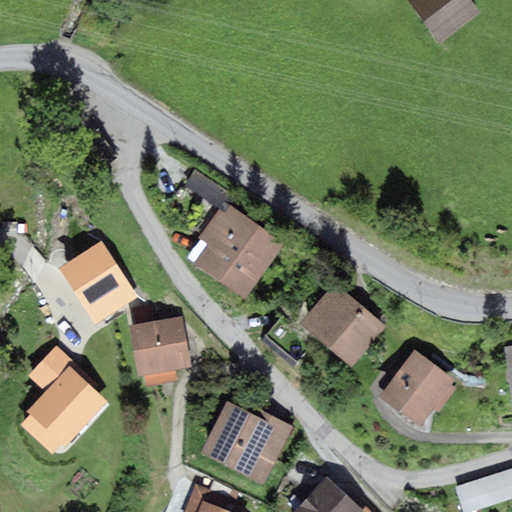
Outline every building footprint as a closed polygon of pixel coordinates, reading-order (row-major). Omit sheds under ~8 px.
[(470,0),(407,0),(439,43),(480,13),(470,0)] [(220,207),(230,195),(197,169),(187,181),(220,207)] [(203,242),(208,245),(194,266),(244,300),(283,244),(233,209),(228,206),(223,213),(219,210),(199,238),(203,242)] [(138,296),(101,242),(59,270),(95,324),(138,296)] [(334,284),(300,324),(351,367),(385,328),(334,284)] [(192,368),(182,317),(128,327),(138,378),(143,377),(176,371),(192,368)] [(27,377),(45,393),(70,367),(74,363),(56,347),(27,377)] [(415,350),(380,397),(420,427),(433,409),(438,413),(456,389),(451,386),(455,380),(415,350)] [(65,448),(107,403),(70,367),(45,393),(28,412),(31,415),(21,426),(51,455),(62,444),(65,448)] [(176,371),(143,377),(145,388),(178,382),(176,371)] [(263,486),(293,427),(255,408),(252,414),(227,401),(200,454),(263,486)] [(462,511),(472,511),(511,498),(511,468),(454,488),(462,511)] [(363,511),(362,511),(327,478),(294,511),(363,511)] [(233,500),(195,485),(184,511),(230,511),(229,511),(233,500)]
